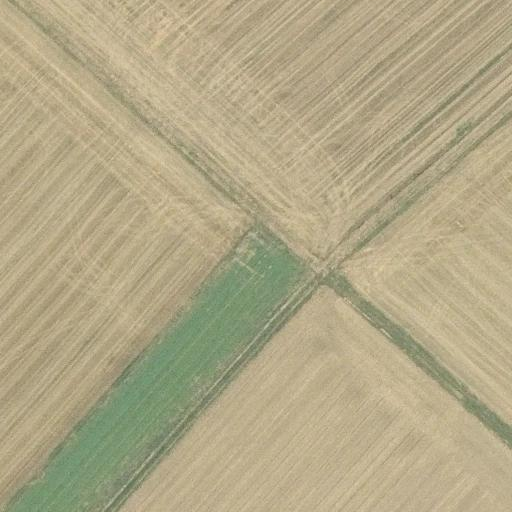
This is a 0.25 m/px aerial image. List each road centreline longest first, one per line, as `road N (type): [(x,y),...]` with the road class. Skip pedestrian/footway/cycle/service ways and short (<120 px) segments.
road 1 (track): [(22,0),(337,281),(431,198)]
road 2 (track): [(132,511),(337,281),(511,438)]
